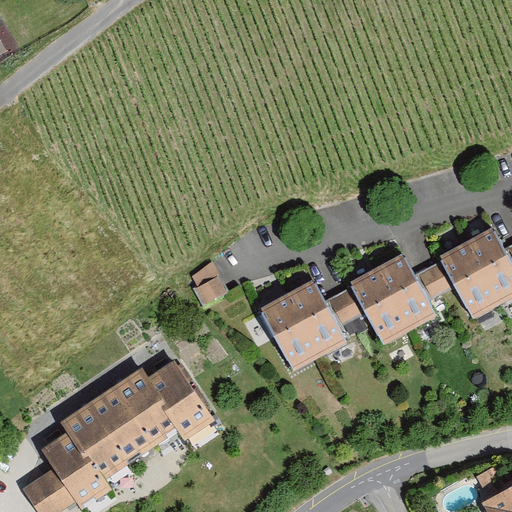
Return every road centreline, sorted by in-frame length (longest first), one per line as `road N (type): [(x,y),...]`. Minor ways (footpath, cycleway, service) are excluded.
road 1 (residential): [(146,0),(0,119)]
road 2 (residential): [(511,439),(376,471)]
